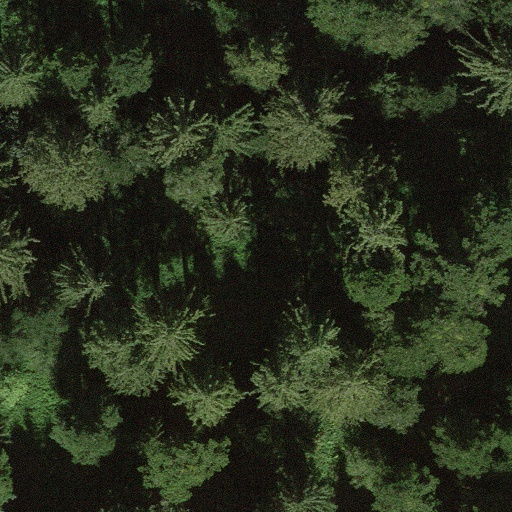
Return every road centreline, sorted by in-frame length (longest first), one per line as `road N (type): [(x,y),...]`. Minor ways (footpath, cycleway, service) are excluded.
road 1 (track): [(206,0),(511,194)]
road 2 (track): [(369,511),(511,319)]
